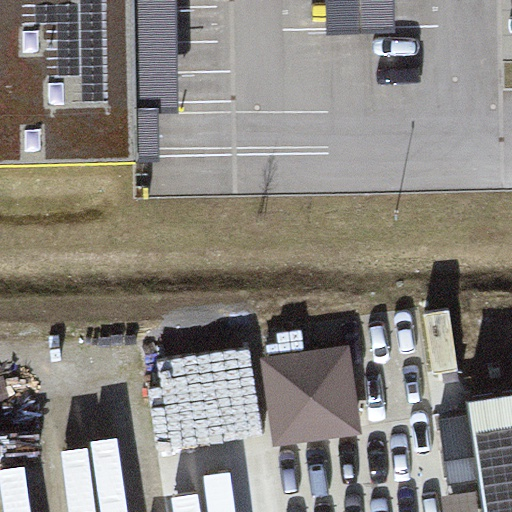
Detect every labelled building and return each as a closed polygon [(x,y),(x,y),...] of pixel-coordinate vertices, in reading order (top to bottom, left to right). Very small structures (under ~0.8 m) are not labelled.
[(165,0),(0,0),(0,165),(168,164),(165,0)] [(336,0),(337,32),(405,29),(404,0),(336,0)] [(441,423),(425,318),(331,333),(348,438),(441,423)] [(0,422),(22,421),(19,341),(0,341),(0,422)] [(511,511),(511,392),(463,400),(480,511),(511,511)]
